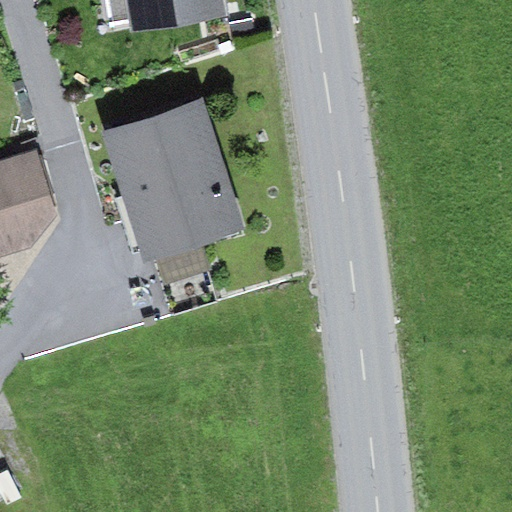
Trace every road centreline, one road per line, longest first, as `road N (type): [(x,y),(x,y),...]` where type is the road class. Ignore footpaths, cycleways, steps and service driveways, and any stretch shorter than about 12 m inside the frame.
road 1 (primary): [(312,0),(354,281),(375,511)]
road 2 (residential): [(22,0),(81,178),(81,216),(40,304),(0,363)]
